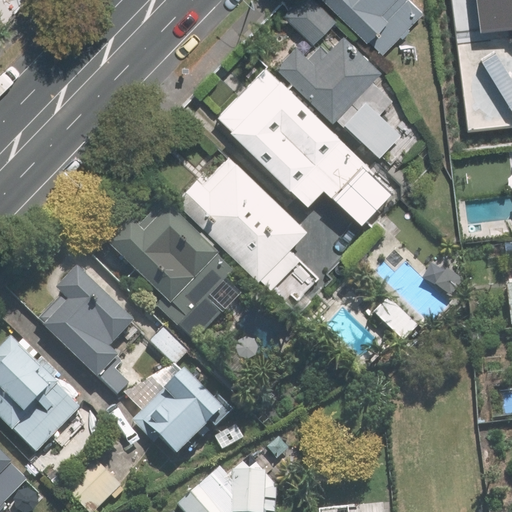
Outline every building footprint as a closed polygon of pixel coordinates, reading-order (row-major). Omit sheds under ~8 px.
[(296,0),(286,12),(315,39),(338,14),(322,0),(296,0)] [(331,0),(385,49),(426,6),(419,0),(331,0)] [(511,0),(481,0),(485,30),(511,26),(511,0)] [(296,39),(277,60),(378,154),(404,126),(383,107),(396,93),(376,75),(385,66),(346,30),(328,49),(320,41),(310,52),(296,39)] [(268,59),(220,109),(312,194),(325,179),(340,193),(373,157),(268,59)] [(310,221),(233,149),(206,177),(199,170),(177,193),(273,282),(303,251),(291,240),(310,221)] [(132,215),(108,239),(137,267),(128,276),(194,340),(224,310),(208,295),(235,267),(163,198),(139,222),(132,215)] [(58,296),(38,316),(118,394),(132,380),(112,361),(120,353),(111,344),(135,319),(79,264),(57,285),(69,297),(64,302),(58,296)] [(389,297),(375,310),(403,339),(417,326),(389,297)] [(163,326),(150,339),(176,364),(189,351),(163,326)] [(0,414),(37,451),(84,402),(14,333),(0,347),(0,414)] [(226,404),(186,365),(133,419),(173,457),(226,404)] [(0,507),(31,476),(0,446),(0,507)] [(97,506),(121,482),(95,457),(71,481),(97,506)] [(263,511),(277,511),(278,484),(267,472),(268,467),(234,466),(234,479),(222,466),(179,503),(186,511),(239,511),(241,511),(263,511)]
